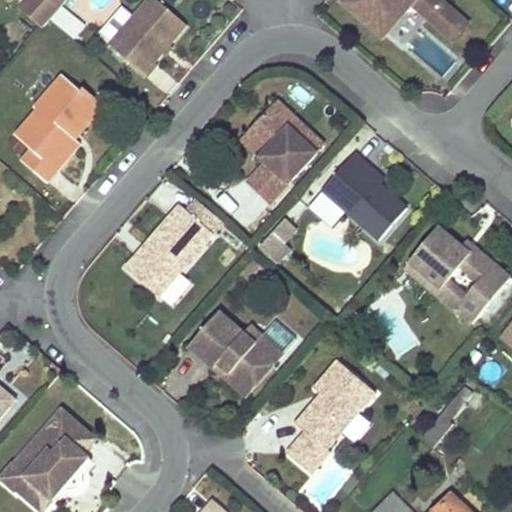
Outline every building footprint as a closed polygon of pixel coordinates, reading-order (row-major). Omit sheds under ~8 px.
[(26,0),(20,8),(42,27),(60,7),(51,0),(26,0)] [(160,0),(148,0),(111,44),(148,75),(158,63),(156,61),(188,24),(160,0)] [(346,0),(345,2),(384,36),(413,3),(414,0),(346,0)] [(441,1),(440,0),(414,0),(413,3),(428,16),(441,1)] [(468,23),(441,1),(428,16),(454,39),(468,23)] [(75,99),(82,91),(63,75),(36,106),(39,109),(17,134),(33,149),(24,160),(48,181),(81,143),(76,139),(71,135),(77,127),(82,132),(95,117),(75,99)] [(106,104),(85,87),(82,91),(75,99),(95,117),(106,104)] [(301,118),(280,99),(250,131),(276,155),(269,161),(250,182),(273,202),(317,154),(290,129),(301,118)] [(327,143),(301,118),(290,129),(317,154),(327,143)] [(82,132),(77,127),(71,135),(76,139),(82,132)] [(276,155),(250,131),(244,137),(269,161),(276,155)] [(380,183),(364,169),(368,164),(355,152),(323,189),(381,239),(408,208),(380,183)] [(385,178),(368,164),(364,169),(380,183),(385,178)] [(215,234),(181,204),(145,245),(148,248),(143,254),(137,254),(126,267),(160,297),(215,234)] [(279,263),(303,230),(284,217),(260,249),(279,263)] [(511,278),(476,247),(471,253),(463,246),(440,227),(410,262),(442,288),(437,294),(472,324),(511,278)] [(476,247),(468,240),(463,246),(471,253),(476,247)] [(148,248),(145,245),(137,254),(143,254),(148,248)] [(442,288),(410,262),(405,267),(437,294),(442,288)] [(245,333),(220,312),(190,346),(216,368),(221,363),(232,373),(233,383),(247,395),(277,360),(258,344),(264,336),(251,325),(245,333)] [(511,326),(503,337),(511,344),(511,326)] [(283,353),(264,336),(258,344),(277,360),(283,353)] [(376,392),(338,359),(315,386),(322,392),(326,395),(301,425),(306,430),(288,452),(313,473),(332,451),(328,448),(376,392)] [(232,373),(221,363),(216,368),(233,383),(232,373)] [(17,399),(0,384),(0,395),(12,406),(17,399)] [(473,397),(464,390),(422,439),(433,449),(455,426),(451,423),(473,397)] [(326,395),(322,392),(297,422),(301,425),(326,395)] [(0,419),(12,406),(0,395),(0,419)] [(98,437),(65,408),(17,464),(29,475),(19,487),(44,510),(66,485),(80,468),(91,456),(85,452),(98,437)] [(476,442),(487,451),(511,423),(500,414),(476,442)] [(29,475),(17,464),(6,476),(19,487),(29,475)] [(85,472),(80,468),(66,485),(70,490),(72,490),(74,490),(76,489),(78,488),(79,487),(81,486),(82,485),(83,485),(84,483),(84,482),(85,480),(85,479),(86,478),(86,477),(86,475),(85,474),(85,473),(85,472)] [(375,511),(402,511),(406,509),(392,495),(375,511)] [(465,511),(450,497),(435,511),(465,511)] [(225,511),(213,501),(203,511),(225,511)]
